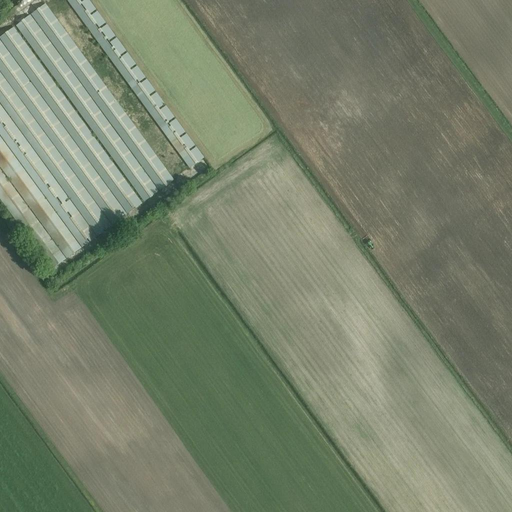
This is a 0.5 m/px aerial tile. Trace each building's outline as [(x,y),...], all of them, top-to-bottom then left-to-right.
[(89,0),(66,0),(189,168),(204,158),(89,0)] [(31,14),(159,190),(174,180),(46,3),(31,14)] [(15,25),(144,201),(159,191),(30,14),(15,25)] [(14,27),(0,36),(0,38),(128,214),(142,203),(14,27)] [(0,42),(0,69),(115,225),(128,216),(0,42)] [(0,71),(0,102),(97,236),(112,225),(0,71)] [(0,103),(0,134),(82,247),(96,237),(0,103)] [(0,135),(0,166),(67,258),(81,247),(0,135)] [(0,198),(52,270),(66,260),(0,168),(0,198)]
